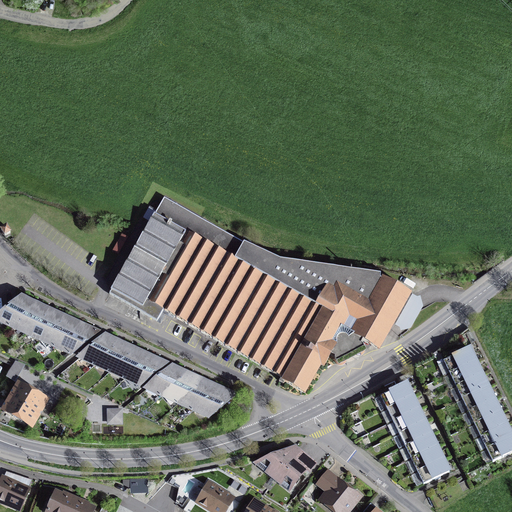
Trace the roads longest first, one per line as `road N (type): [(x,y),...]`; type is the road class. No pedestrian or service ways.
road 1 (unclassified): [(0,246),(43,284),(92,311),(262,390)]
road 2 (secondary): [(0,440),(120,459),(189,452),(266,428)]
road 3 (secondary): [(303,412),(365,380),(511,270)]
road 4 (residential): [(421,511),(303,412)]
road 5 (unclassified): [(0,9),(74,23),(126,0)]
